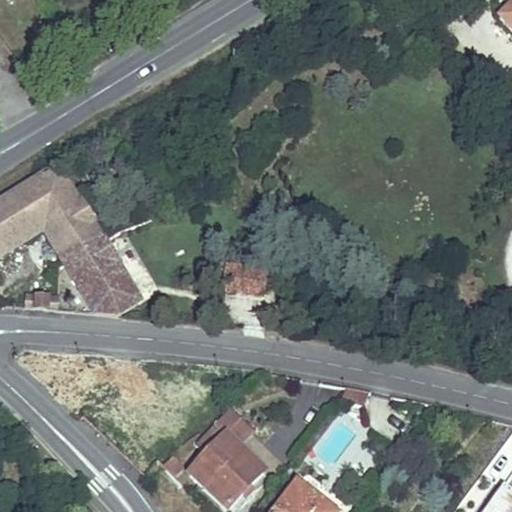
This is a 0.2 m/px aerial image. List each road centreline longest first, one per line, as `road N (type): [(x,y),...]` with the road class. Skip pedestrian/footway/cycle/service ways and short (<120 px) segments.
road 1 (residential): [(0,333),(299,350),(511,400)]
road 2 (primary): [(259,0),(38,130)]
road 3 (tertiary): [(129,511),(0,379)]
